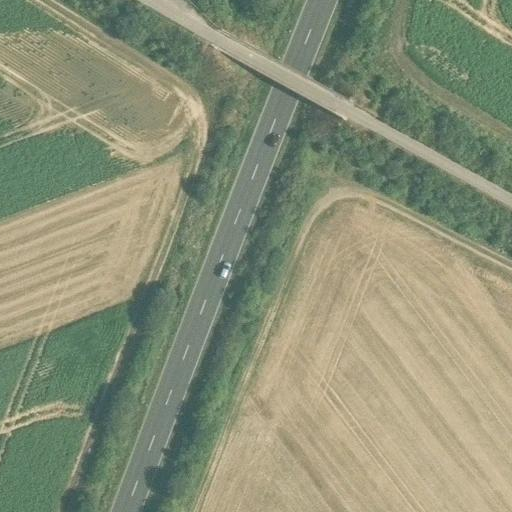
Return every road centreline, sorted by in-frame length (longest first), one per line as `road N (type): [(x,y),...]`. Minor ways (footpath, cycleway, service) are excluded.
road 1 (track): [(64,511),(210,116),(34,0)]
road 2 (primary): [(331,0),(248,188),(129,511)]
road 3 (track): [(196,511),(298,252),(324,207),(359,196),(511,275)]
road 4 (track): [(511,208),(128,0)]
road 5 (track): [(511,143),(408,80),(390,47),(402,0)]
